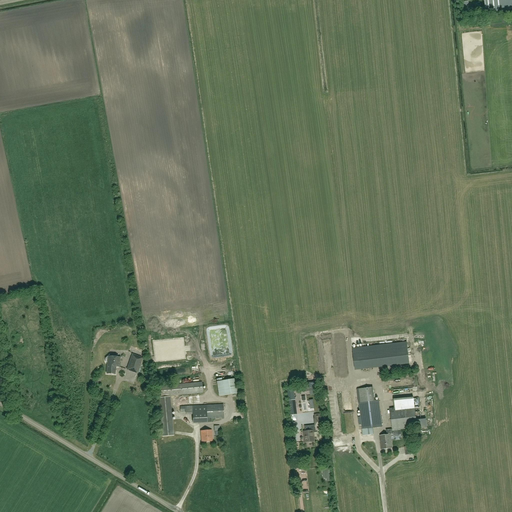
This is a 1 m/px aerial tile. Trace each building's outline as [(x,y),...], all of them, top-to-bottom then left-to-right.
[(184,339),(154,341),(156,361),(185,358),(184,339)] [(407,343),(352,349),(355,370),(409,363),(407,343)] [(143,358),(132,354),(127,370),(138,374),(143,358)] [(116,367),(119,367),(120,357),(111,357),(110,355),(105,358),(105,362),(106,363),(107,363),(106,374),(115,374),(116,367)] [(219,395),(220,396),(240,393),(237,378),(217,382),(219,395)] [(159,397),(203,392),(202,382),(158,386),(159,397)] [(317,382),(311,383),(311,386),(305,387),(306,391),(310,391),(318,390),(317,382)] [(374,434),(373,428),(382,427),(379,400),(369,401),(368,388),(357,390),(362,429),(363,436),(374,434)] [(297,414),(295,400),(293,389),(287,390),(291,415),(295,415),(297,414)] [(174,406),(211,403),(210,396),(174,398),(174,406)] [(163,436),(174,435),(170,397),(159,398),(163,436)] [(211,419),(224,418),(223,405),(192,406),(193,423),(211,422),(211,419)] [(414,429),(417,429),(414,405),(390,408),(392,431),(401,430),(414,429)] [(192,415),(192,406),(185,406),(180,406),(180,412),(185,412),(185,415),(192,415)] [(313,429),(313,431),(304,432),(305,443),(315,442),(314,432),(317,431),(317,430),(322,430),(320,415),(314,415),(316,429),(313,429)] [(202,442),(213,441),(212,430),(201,431),(202,442)] [(387,433),(387,435),(380,436),(380,443),(391,441),(391,435),(394,434),(394,436),(401,435),(401,430),(392,431),(392,432),(390,432),(390,433),(387,433)] [(391,441),(380,443),(381,450),(392,448),(391,441)]
